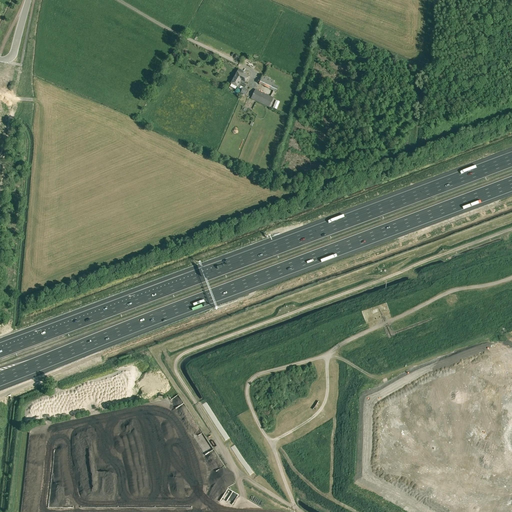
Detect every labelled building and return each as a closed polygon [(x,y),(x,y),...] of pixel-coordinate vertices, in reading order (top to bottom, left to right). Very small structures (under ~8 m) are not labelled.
[(231,83),(239,88),(241,86),(243,87),(240,93),(245,95),(248,90),(244,88),(245,85),(244,84),(249,76),(243,73),(243,72),(238,69),(231,83)] [(259,84),(276,92),(278,86),(273,84),(274,81),(263,75),(259,84)] [(251,99),(269,108),(274,98),(255,89),(251,99)] [(448,422),(448,436),(456,436),(457,422),(448,422)] [(442,441),(443,427),(433,426),(432,441),(442,441)]
